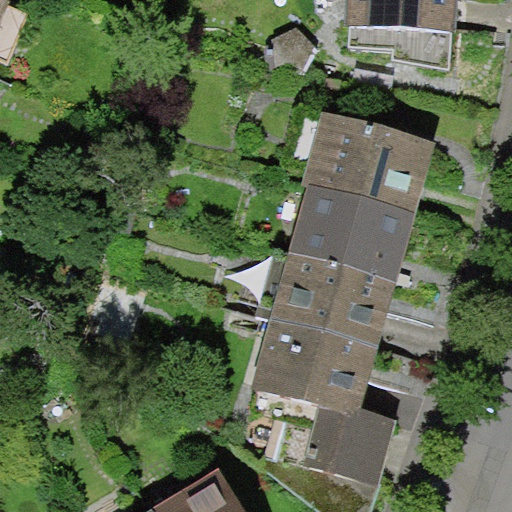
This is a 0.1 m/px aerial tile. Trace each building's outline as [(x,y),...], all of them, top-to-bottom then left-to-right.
[(352,0),(349,49),(394,52),(394,61),(447,71),(451,16),(451,0),(352,0)] [(308,189),(313,191),(409,218),(414,202),(429,148),(301,114),(287,165),(313,172),(308,189)] [(396,266),(409,218),(313,191),(295,257),(391,284),(396,266)] [(274,251),(256,318),(276,323),(372,350),(377,331),(391,284),(295,257),(274,251)] [(358,400),(372,350),(276,323),(251,412),(286,422),(275,463),(263,460),(260,467),(319,511),(370,511),(380,486),(374,485),(390,424),(354,414),(358,400)] [(238,511),(220,480),(165,511),(238,511)]
